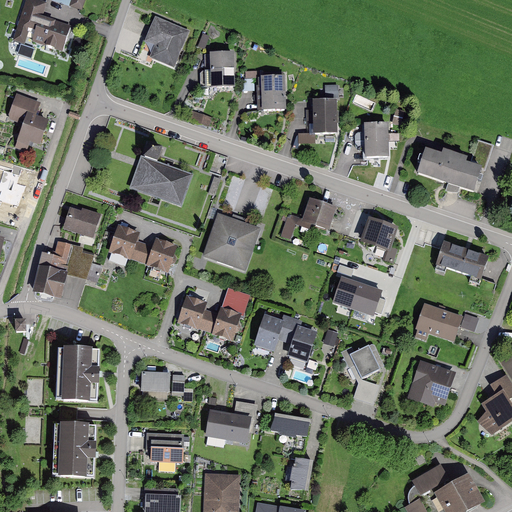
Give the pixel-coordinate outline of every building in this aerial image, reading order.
[(48,5),(31,0),(27,0),(14,43),(25,46),(29,35),(35,37),(33,44),(47,49),(46,50),(55,53),(56,51),(63,54),(71,29),(43,20),(48,5)] [(69,9),(72,0),(43,0),(44,1),(69,9)] [(86,0),(72,0),(69,9),(82,13),(86,0)] [(190,34),(155,20),(147,40),(145,45),(155,49),(150,61),(154,63),(175,72),(190,34)] [(210,39),(203,36),(198,49),(205,52),(210,39)] [(145,45),(147,40),(145,39),(137,58),(153,64),(154,63),(150,61),(155,49),(145,45)] [(210,59),(211,75),(235,75),(235,58),(210,59)] [(211,75),(211,93),(236,92),(235,75),(211,75)] [(255,80),(246,81),(241,81),(242,94),(255,93),(255,80)] [(257,90),(257,99),(286,98),(285,81),(261,82),(262,90),(257,90)] [(338,87),(325,88),(325,101),(339,100),(338,87)] [(28,115),(37,118),(42,105),(16,96),(8,122),(24,127),(28,115)] [(257,99),(258,114),(262,113),(262,116),(287,115),(286,98),(257,99)] [(306,114),(307,122),(338,121),(337,105),(313,106),(314,114),(306,114)] [(404,114),(396,112),(393,124),(401,126),(404,114)] [(213,120),(192,113),(189,122),(210,129),(213,120)] [(28,115),(24,127),(16,150),(28,154),(31,147),(40,150),(49,122),(37,118),(28,115)] [(314,128),(314,139),(338,138),(338,121),(307,122),(307,128),(314,128)] [(356,138),(356,143),(388,142),(399,141),(399,135),(388,135),(387,125),(364,126),(364,134),(359,134),(357,135),(356,138)] [(142,156),(130,189),(183,207),(194,174),(158,161),(164,146),(152,142),(146,157),(142,156)] [(366,151),(366,159),(388,158),(388,142),(356,143),(356,148),(357,150),(359,152),(366,151)] [(494,148),(478,143),(471,163),(477,165),(474,172),(483,175),(485,176),(494,148)] [(442,162),(426,157),(418,181),(474,200),(483,175),(474,172),(467,170),(469,165),(444,156),(442,162)] [(11,173),(0,170),(0,200),(21,205),(26,182),(10,178),(11,173)] [(221,179),(214,177),(209,194),(216,196),(221,179)] [(337,205),(310,196),(302,219),(312,223),(329,229),(337,205)] [(82,210),(70,206),(63,228),(94,238),(102,213),(83,207),(82,210)] [(261,227),(218,212),(203,255),(246,270),(261,227)] [(310,229),(312,223),(302,219),(289,215),(282,236),(291,239),(296,224),(310,229)] [(399,225),(369,215),(361,240),(389,249),(391,250),(392,247),(399,225)] [(141,231),(119,223),(115,234),(111,235),(109,241),(111,244),(109,252),(137,261),(144,242),(138,240),(141,231)] [(144,242),(137,261),(169,272),(171,265),(176,263),(177,258),(175,254),(178,245),(156,237),(153,246),(144,242)] [(490,254),(444,239),(436,263),(482,278),(490,254)] [(33,291),(63,298),(68,276),(99,283),(103,266),(92,263),(94,255),(83,252),(84,247),(58,240),(55,253),(42,250),(33,291)] [(391,250),(389,249),(385,260),(394,263),(398,249),(392,247),(391,250)] [(354,269),(340,264),(338,271),(352,276),(354,269)] [(363,282),(342,275),(333,302),(354,309),(363,282)] [(383,289),(363,282),(354,309),(374,316),(375,313),(382,315),(387,300),(380,298),(383,289)] [(212,311),(206,331),(212,333),(212,334),(234,340),(236,333),(240,331),(241,327),(239,322),(241,315),(244,316),(251,295),(229,287),(222,306),(221,305),(218,313),(212,311)] [(208,301),(186,294),(176,323),(196,330),(196,328),(206,331),(212,311),(206,309),(208,301)] [(464,316),(425,303),(416,328),(418,329),(415,337),(427,341),(430,333),(455,342),(464,316)] [(285,342),(293,318),(284,314),(283,319),(265,313),(255,344),(274,350),(278,340),(285,342)] [(480,319),(466,314),(461,327),(475,332),(480,319)] [(318,331),(301,325),(303,321),(293,318),(285,342),(291,344),(287,355),(308,361),(318,331)] [(29,336),(29,324),(18,324),(18,336),(29,336)] [(339,333),(328,330),(324,344),(334,347),(339,333)] [(371,345),(370,343),(349,353),(362,377),(382,367),(373,351),(377,349),(375,344),(372,344),(371,345)] [(100,346),(58,345),(56,401),(98,402),(100,346)] [(511,352),(501,361),(511,378),(511,352)] [(457,371),(421,359),(408,398),(435,407),(436,402),(445,405),(457,371)] [(172,371),(143,370),(142,389),(171,391),(172,371)] [(185,375),(173,374),(172,391),(184,392),(185,375)] [(477,421),(492,434),(511,419),(511,400),(510,398),(511,396),(511,382),(507,375),(490,383),(496,392),(482,402),(487,410),(477,421)] [(29,377),(29,403),(45,403),(46,377),(29,377)] [(235,412),(230,439),(248,442),(249,433),(253,433),(258,404),(237,401),(235,412)] [(65,404),(65,417),(79,418),(79,404),(65,404)] [(211,408),(206,435),(230,439),(235,412),(211,408)] [(311,417),(276,411),(275,415),(270,429),(280,430),(279,433),(296,435),(297,433),(308,434),(311,417)] [(27,444),(44,444),(45,416),(27,415),(27,444)] [(98,422),(55,420),(53,476),(95,478),(98,422)] [(151,452),(151,461),(183,462),(185,434),(147,433),(146,452),(151,452)] [(314,459),(296,456),(295,465),(293,465),(290,479),(292,479),(291,488),(305,488),(309,489),(314,459)] [(463,511),(485,500),(469,471),(453,480),(443,463),(413,480),(416,485),(412,487),(410,491),(409,495),(409,499),(411,504),(406,507),(408,511),(463,511)] [(239,511),(241,475),(206,473),(204,511),(239,511)] [(146,487),(145,511),(180,511),(181,495),(178,495),(178,488),(146,487)] [(306,511),(307,509),(257,502),(255,511),(306,511)]
